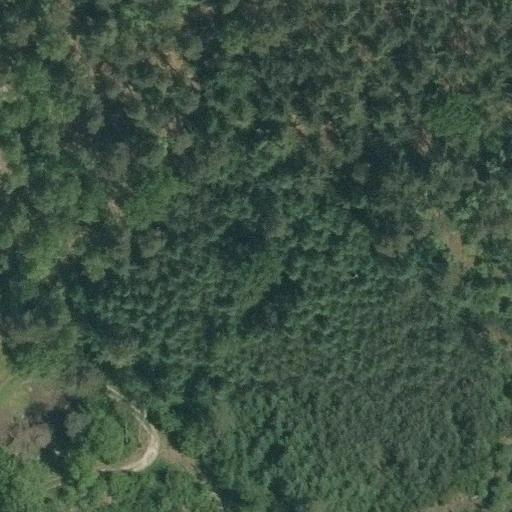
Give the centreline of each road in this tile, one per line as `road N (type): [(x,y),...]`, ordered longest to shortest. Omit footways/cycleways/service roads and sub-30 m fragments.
road 1 (track): [(231,511),(140,418),(0,306)]
road 2 (track): [(21,511),(47,484),(132,467),(158,439)]
